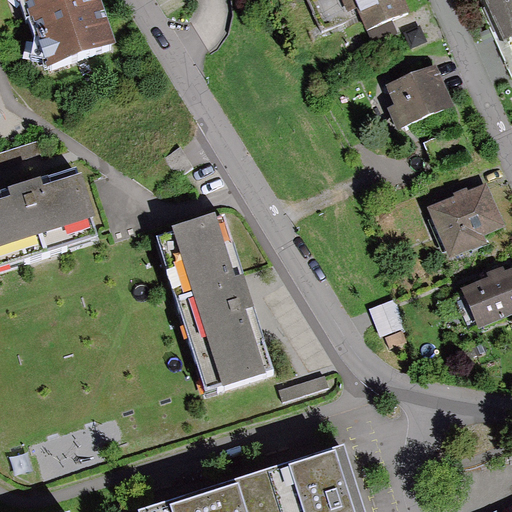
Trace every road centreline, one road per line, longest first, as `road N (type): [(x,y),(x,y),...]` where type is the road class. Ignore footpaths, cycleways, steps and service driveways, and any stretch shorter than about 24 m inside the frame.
road 1 (residential): [(511,411),(401,387),(354,352),(140,0)]
road 2 (residential): [(443,0),(511,157)]
